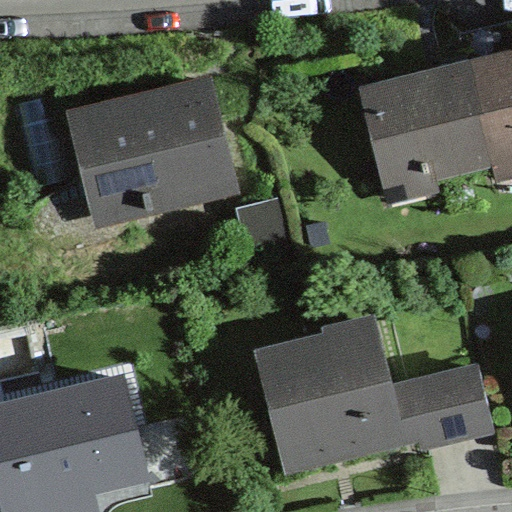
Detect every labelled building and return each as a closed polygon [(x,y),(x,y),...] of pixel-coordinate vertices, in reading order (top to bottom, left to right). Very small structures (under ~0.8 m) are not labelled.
[(511,18),(461,31),(469,65),(511,55),(511,18)] [(511,55),(469,65),(362,92),(384,180),(422,171),(423,175),(492,158),(495,174),(511,169),(511,55)] [(205,84),(72,115),(93,205),(144,193),(148,208),(153,207),(152,201),(235,182),(210,77),(204,79),(205,84)] [(336,353),(265,370),(288,466),(405,438),(378,325),(331,336),(336,353)] [(481,367),(409,385),(424,445),(496,427),(481,367)] [(144,475),(122,380),(9,406),(21,459),(1,463),(11,511),(68,511),(64,494),(144,475)]
